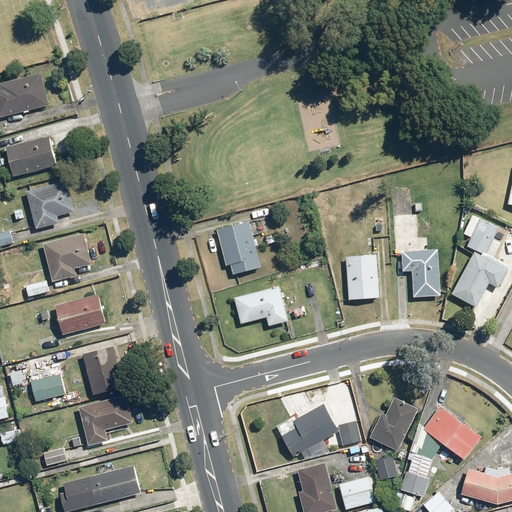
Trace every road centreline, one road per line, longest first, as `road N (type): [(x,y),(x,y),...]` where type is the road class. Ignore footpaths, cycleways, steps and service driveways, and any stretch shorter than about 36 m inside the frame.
road 1 (secondary): [(189,393),(122,110),(85,0)]
road 2 (residential): [(189,393),(404,343),(479,359),(511,379)]
road 3 (secondary): [(222,511),(189,393)]
